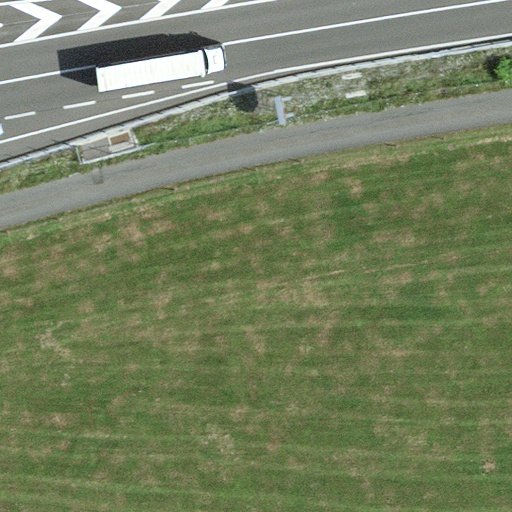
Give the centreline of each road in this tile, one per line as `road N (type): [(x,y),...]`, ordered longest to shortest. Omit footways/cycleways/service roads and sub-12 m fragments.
road 1 (unclassified): [(0,208),(250,142),(511,102)]
road 2 (trunk): [(459,0),(0,78)]
